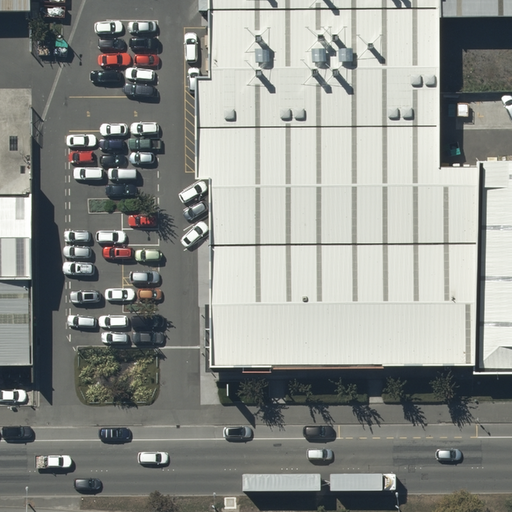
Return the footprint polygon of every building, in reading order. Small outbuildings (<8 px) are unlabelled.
[(0,0),(0,14),(32,14),(32,0),(0,0)] [(207,0),(210,380),(480,379),(480,171),(438,172),(437,21),(437,0),(207,0)] [(511,0),(437,0),(437,21),(511,21),(511,0)] [(511,163),(480,163),(480,171),(480,379),(511,378),(511,163)] [(0,200),(0,282),(33,282),(32,200),(0,200)] [(0,369),(34,369),(33,282),(0,282),(0,369)]
